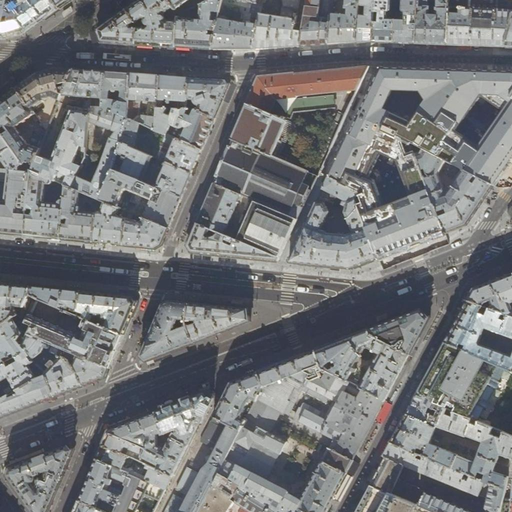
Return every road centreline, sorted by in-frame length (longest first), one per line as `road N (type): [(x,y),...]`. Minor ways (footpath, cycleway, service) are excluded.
road 1 (residential): [(511,61),(371,54),(215,63),(35,52)]
road 2 (secondary): [(0,252),(333,286),(371,303)]
road 3 (secondary): [(103,409),(371,303)]
road 4 (residential): [(157,284),(103,409)]
